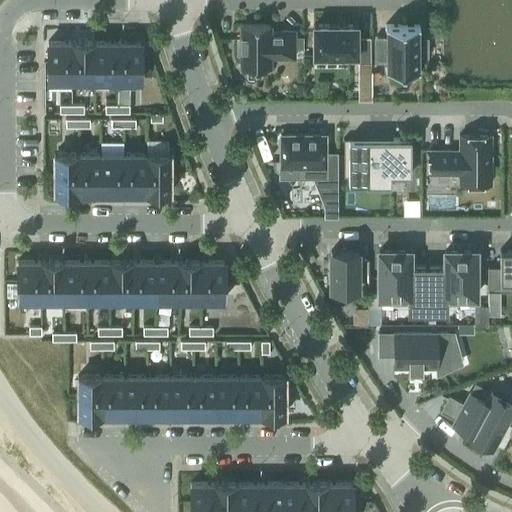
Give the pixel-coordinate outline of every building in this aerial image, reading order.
[(269,24),(241,24),(241,37),(237,37),(237,53),(241,53),(241,66),(269,66),(269,56),(293,56),(293,31),(277,31),(277,32),(269,32),(269,24)] [(370,62),(370,36),(357,36),(357,24),(314,24),(314,54),(356,54),(356,62),(370,62)] [(387,67),(385,67),(385,68),(420,68),(420,67),(418,67),(418,55),(427,55),(427,37),(418,37),(418,25),(419,25),(419,24),(385,24),(385,25),(387,25),(387,36),(375,36),(375,60),(387,60),(387,67)] [(47,78),(71,78),(71,40),(47,40),(47,78)] [(71,40),(71,78),(93,78),(93,40),(71,40)] [(116,78),(116,40),(93,40),(93,78),(116,78)] [(140,40),(116,40),(116,78),(140,78),(140,40)] [(370,86),(358,87),(358,98),(371,98),(370,86)] [(58,111),(71,111),(71,103),(58,103),(58,111)] [(71,103),(71,111),(83,111),(83,103),(71,103)] [(104,111),(116,111),(116,103),(104,103),(104,111)] [(116,103),(116,111),(128,111),(128,103),(116,103)] [(161,119),(161,111),(149,111),(149,119),(161,119)] [(77,125),(77,117),(65,117),(65,125),(77,125)] [(89,117),(77,117),(77,125),(89,125),(89,117)] [(110,125),(122,125),(122,117),(110,117),(110,125)] [(122,117),(122,125),(134,125),(134,117),(122,117)] [(338,206),(337,176),(337,152),(325,152),(325,134),(280,134),(281,166),(297,166),(297,176),(312,176),(325,206),(338,206)] [(429,149),(429,173),(459,173),(459,182),(491,182),(491,134),(459,134),(459,149),(429,149)] [(345,162),(343,162),(343,175),(349,175),(349,183),(367,182),(367,187),(391,187),(391,173),(410,173),(410,138),(391,138),(348,138),(349,162),(345,162)] [(53,191),(77,191),(77,152),(53,152),(53,191)] [(77,152),(77,191),(100,191),(100,152),(77,152)] [(122,191),(122,152),(100,152),(100,191),(122,191)] [(145,191),(145,152),(122,152),(122,191),(145,191)] [(169,152),(145,152),(145,191),(169,191),(169,152)] [(325,206),(325,216),(338,216),(338,206),(325,206)] [(357,259),(357,249),(331,250),(331,288),(357,288),(357,279),(367,279),(367,259),(357,259)] [(511,249),(499,250),(499,266),(488,266),(488,290),(511,289),(511,249)] [(409,250),(379,250),(379,295),(408,295),(408,311),(427,311),(427,266),(409,266),(409,250)] [(445,266),(427,266),(427,311),(447,311),(447,295),(475,295),(475,250),(445,250),(445,266)] [(41,298),(41,260),(17,260),(17,298),(41,298)] [(41,260),(41,298),(64,298),(64,260),(41,260)] [(64,260),(64,298),(86,298),(86,260),(64,260)] [(109,260),(86,260),(86,298),(109,298),(109,260)] [(109,260),(109,298),(132,298),(132,260),(109,260)] [(132,298),(155,298),(155,260),(132,260),(132,298)] [(178,260),(155,260),(155,298),(178,298),(178,260)] [(178,260),(178,298),(200,298),(201,260),(178,260)] [(201,260),(200,298),(224,298),(224,260),(201,260)] [(41,325),(29,325),(29,333),(41,333),(41,325)] [(109,334),(109,325),(97,326),(97,334),(109,334)] [(121,326),(109,325),(109,334),(121,334),(121,326)] [(155,334),(155,325),(143,325),(143,334),(155,334)] [(155,325),(155,334),(167,334),(167,325),(155,325)] [(188,334),(200,334),(200,325),(188,325),(188,334)] [(213,325),(200,325),(200,334),(213,334),(213,325)] [(64,340),(64,331),(52,331),(52,340),(64,340)] [(64,331),(64,340),(76,340),(76,331),(64,331)] [(449,331),(394,331),(394,355),(394,366),(408,366),(408,371),(409,371),(409,370),(421,370),(421,371),(422,371),(422,366),(435,366),(437,366),(448,366),(448,336),(449,336),(449,331)] [(135,348),(147,348),(147,340),(135,339),(135,348)] [(89,340),(89,348),(101,348),(101,340),(89,340)] [(101,340),(101,348),(113,348),(113,340),(101,340)] [(147,340),(147,348),(159,348),(159,340),(147,340)] [(192,348),(192,340),(180,340),(180,348),(192,348)] [(204,340),(192,340),(192,348),(204,348),(204,340)] [(226,340),(226,348),(238,348),(238,340),(226,340)] [(238,340),(238,348),(250,348),(250,340),(238,340)] [(261,340),(261,352),(269,352),(269,340),(261,340)] [(101,413),(101,375),(77,375),(77,413),(101,413)] [(124,413),(124,375),(101,375),(101,413),(124,413)] [(147,413),(147,375),(124,375),(124,413),(147,413)] [(147,375),(147,413),(169,413),(170,375),(147,375)] [(170,375),(169,413),(192,413),(192,375),(170,375)] [(192,375),(192,413),(215,413),(215,375),(192,375)] [(215,375),(215,413),(238,413),(238,375),(215,375)] [(261,413),(261,375),(238,375),(238,413),(261,413)] [(261,375),(261,413),(284,413),(284,375),(261,375)] [(467,433),(491,446),(511,408),(511,403),(490,391),(485,399),(470,391),(464,401),(448,393),(439,409),(455,418),(453,422),(468,430),(467,433)] [(189,511),(213,511),(213,481),(189,481),(189,511)] [(213,481),(213,511),(235,511),(236,481),(213,481)] [(236,481),(235,511),(258,511),(259,481),(236,481)] [(259,481),(258,511),(281,511),(282,481),(259,481)] [(282,481),(281,511),(304,511),(304,481),(282,481)] [(327,511),(327,481),(304,481),(304,511),(327,511)] [(350,511),(351,481),(327,481),(327,511),(350,511)]
